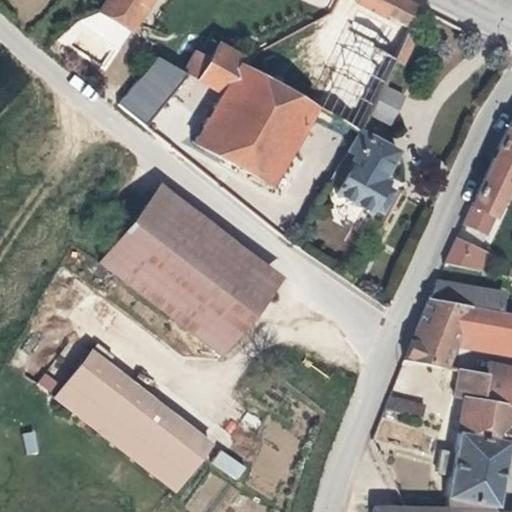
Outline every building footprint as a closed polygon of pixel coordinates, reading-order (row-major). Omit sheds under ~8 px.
[(107,0),(100,11),(130,31),(149,0),(107,0)] [(357,0),(340,35),(393,61),(397,53),(406,35),(419,10),(400,0),(357,0)] [(322,26),(288,95),(312,109),(356,134),(365,116),(379,88),(393,61),(340,35),(322,26)] [(406,35),(397,53),(406,58),(415,40),(406,35)] [(183,73),(195,80),(215,45),(203,38),(183,73)] [(270,186),(312,109),(288,95),(238,68),(242,61),(215,45),(195,80),(220,95),(193,143),(270,186)] [(406,58),(397,53),(393,61),(402,65),(406,58)] [(379,88),(365,116),(388,127),(402,99),(379,88)] [(511,132),(505,129),(486,170),(443,264),(470,270),(480,248),(511,177),(511,132)] [(392,154),(356,134),(338,167),(345,171),(332,194),(366,213),(369,209),(377,214),(389,193),(382,189),(390,176),(383,171),(387,163),(392,154)] [(278,276),(160,185),(99,264),(217,355),(278,276)] [(480,248),(470,270),(511,279),(511,266),(486,260),(489,252),(480,248)] [(433,285),(426,299),(467,307),(470,292),(433,285)] [(493,297),(470,292),(467,307),(468,307),(490,311),(493,297)] [(467,307),(426,299),(417,323),(402,360),(443,369),(452,347),(455,338),(468,307),(467,307)] [(490,311),(468,307),(455,338),(488,343),(494,312),(490,311)] [(511,315),(494,312),(488,343),(455,338),(452,347),(511,358),(511,315)] [(207,445),(89,353),(54,399),(172,489),(207,445)] [(511,367),(486,363),(484,375),(511,380),(511,367)] [(490,511),(491,505),(493,505),(508,423),(511,423),(511,406),(480,402),(484,375),(458,369),(457,372),(453,397),(462,399),(449,470),(442,508),(370,508),(370,511),(490,511)] [(511,380),(484,375),(480,402),(511,406),(511,380)] [(423,405),(388,396),(385,410),(420,420),(423,405)] [(33,430),(21,433),(27,455),(39,452),(33,430)] [(220,450),(211,464),(237,481),(247,467),(220,450)] [(214,475),(186,506),(192,511),(204,511),(228,487),(214,475)]
